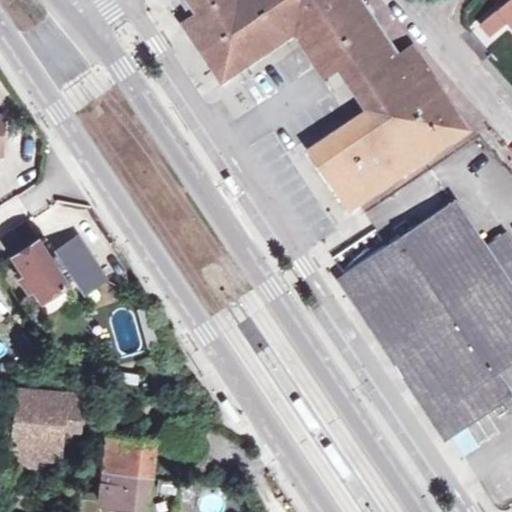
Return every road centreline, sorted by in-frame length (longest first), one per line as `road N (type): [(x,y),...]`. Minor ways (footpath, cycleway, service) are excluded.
road 1 (secondary): [(414,511),(120,70),(77,28)]
road 2 (secondary): [(32,68),(323,511)]
road 3 (residential): [(511,123),(421,16)]
